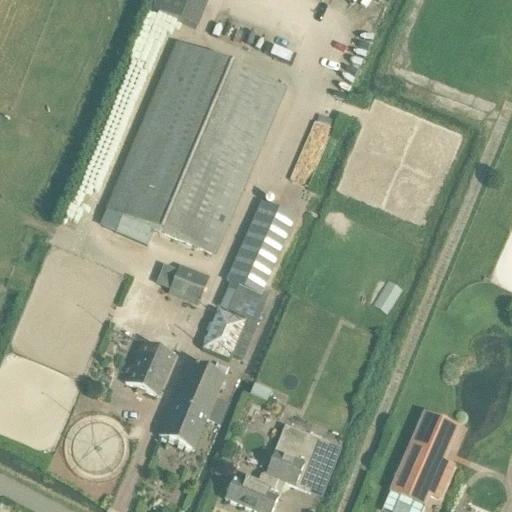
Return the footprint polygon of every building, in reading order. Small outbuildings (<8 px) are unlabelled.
[(177,45),(107,213),(121,219),(153,232),(211,256),(281,88),(177,45)] [(235,295),(226,291),(218,312),(256,328),(264,309),(266,310),(270,299),(259,295),(293,219),(260,204),(225,282),(237,288),(235,295)] [(153,232),(121,219),(115,235),(147,248),(153,232)] [(195,306),(205,280),(178,269),(168,296),(195,306)] [(375,281),(364,306),(379,313),(390,288),(375,281)] [(201,350),(228,361),(229,359),(244,364),(255,334),(241,329),(242,326),(215,315),(201,350)] [(158,400),(175,359),(142,345),(125,386),(158,400)] [(212,375),(190,365),(159,439),(193,454),(206,423),(220,429),(229,407),(215,401),(224,380),(228,370),(216,366),(212,375)] [(423,416),(390,493),(425,509),(458,432),(423,416)] [(242,486),(233,482),(224,502),(247,511),(272,511),(277,502),(282,504),(285,497),(280,495),(284,486),(309,496),(328,449),(323,447),(285,431),(267,476),(260,478),(257,486),(244,480),(242,486)]
